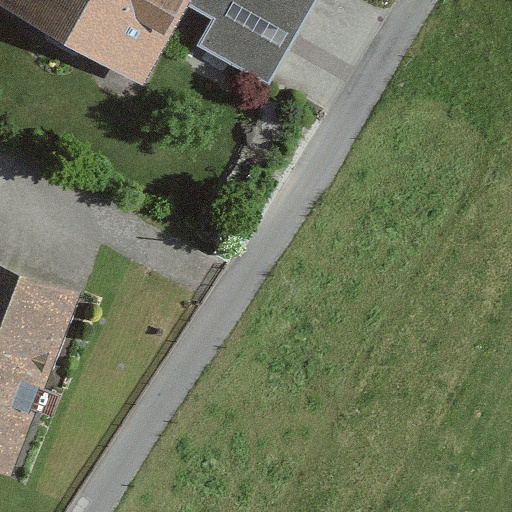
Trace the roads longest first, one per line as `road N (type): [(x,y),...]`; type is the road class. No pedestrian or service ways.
road 1 (residential): [(409,0),(243,281),(91,511)]
road 2 (residential): [(186,259),(0,165)]
